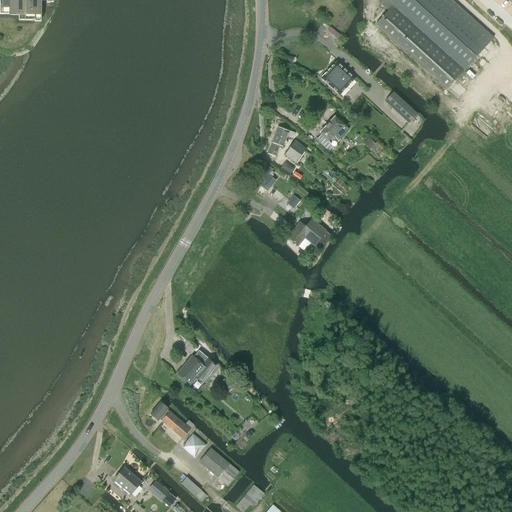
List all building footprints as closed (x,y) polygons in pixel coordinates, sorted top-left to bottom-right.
[(0,0),(0,15),(10,16),(19,16),(19,21),(34,21),(40,21),(40,16),(40,1),(47,1),(50,1),(50,4),(50,3),(50,0),(0,0)] [(447,90),(464,71),(493,38),(451,0),(380,0),(378,3),(388,11),(375,25),(447,90)] [(327,84),(339,95),(353,79),(340,68),(327,84)] [(511,74),(492,95),(511,112),(511,74)] [(384,102),(408,124),(417,115),(393,92),(384,102)] [(319,133),(321,135),(316,140),(329,152),(333,146),(328,142),(335,135),(340,140),(348,130),(343,126),(334,117),(319,133)] [(277,127),(267,154),(275,157),(279,146),(282,147),(283,146),(284,146),(285,145),(286,145),(287,143),(287,142),(286,141),(285,140),(286,137),(293,139),(295,133),(288,131),(277,127)] [(284,155),(296,164),(306,149),(294,141),(284,155)] [(267,166),(249,187),(254,191),(259,185),(260,186),(266,192),(275,181),(268,175),(272,170),(267,166)] [(293,195),(288,200),(296,205),(300,200),(293,195)] [(300,222),(287,237),(298,246),(304,251),(310,243),(314,246),(319,250),(321,252),(325,244),(330,236),(325,232),(326,232),(312,220),(305,227),(300,222)] [(191,356),(177,374),(190,385),(195,379),(201,384),(212,371),(216,366),(199,351),(193,358),(191,356)] [(225,386),(235,395),(241,389),(237,385),(227,376),(221,381),(226,385),(225,386)] [(168,412),(166,411),(168,409),(160,402),(150,414),(158,421),(159,419),(182,439),(190,430),(194,426),(188,421),(184,425),(169,412),(168,412)] [(206,445),(192,434),(181,447),(194,459),(206,445)] [(199,462),(214,475),(228,487),(239,473),(210,448),(199,462)] [(141,482),(124,468),(113,480),(130,495),(141,482)] [(200,490),(186,478),(181,484),(195,496),(200,490)] [(148,490),(161,501),(168,493),(155,481),(148,490)] [(264,494),(254,485),(236,507),(241,511),(243,511),(251,503),(254,506),(264,494)] [(206,496),(200,491),(195,497),(201,502),(206,496)]
